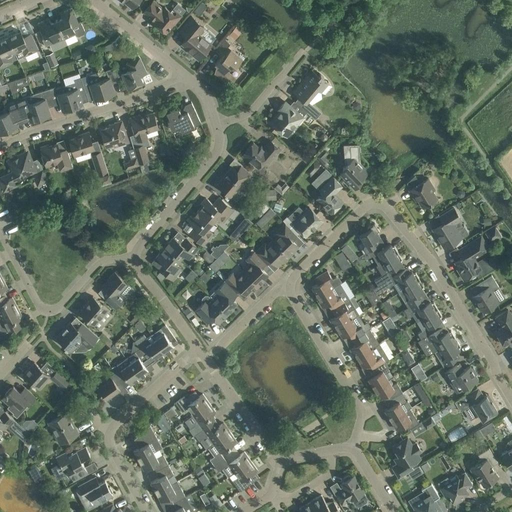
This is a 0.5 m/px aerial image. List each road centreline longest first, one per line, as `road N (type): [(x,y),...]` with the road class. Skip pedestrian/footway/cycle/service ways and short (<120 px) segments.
road 1 (residential): [(355,444),(362,410),(289,288),(377,202)]
road 2 (residential): [(511,395),(435,268),(377,202)]
road 3 (residential): [(145,511),(108,430),(196,348)]
road 4 (residential): [(132,260),(101,262),(49,311),(40,309),(0,231)]
road 5 (residential): [(0,146),(147,94),(182,73)]
road 6 (unclassified): [(132,260),(217,149),(216,123)]
road 7 (residential): [(282,458),(196,348)]
